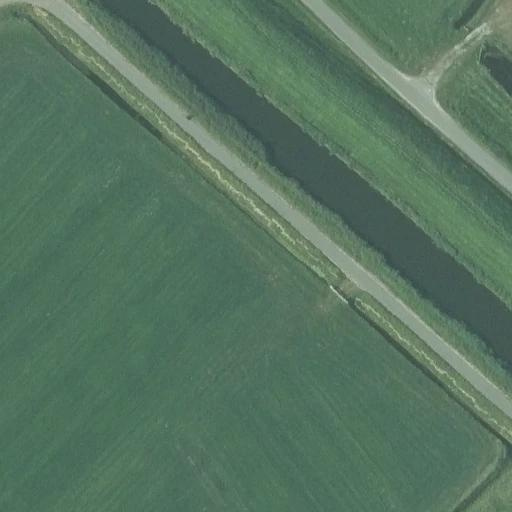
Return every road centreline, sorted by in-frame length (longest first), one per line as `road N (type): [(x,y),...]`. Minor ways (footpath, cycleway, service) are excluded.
road 1 (unclassified): [(511,409),(71,20),(38,0)]
road 2 (unclassified): [(511,183),(309,0)]
